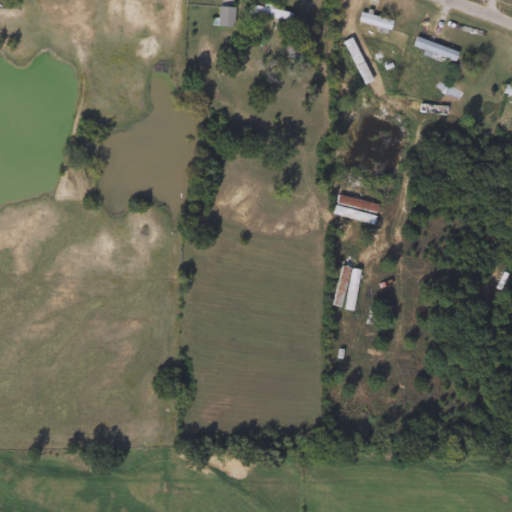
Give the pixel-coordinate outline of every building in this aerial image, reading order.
[(246,12),(248,3),(289,14),(286,22),(246,12)] [(214,27),(215,6),(231,7),(230,27),(214,27)] [(389,22),(386,30),(355,21),(357,12),(389,22)] [(449,63),(408,45),(413,35),(454,53),(449,63)] [(511,87),(511,95),(497,93),(499,85),(511,87)]
